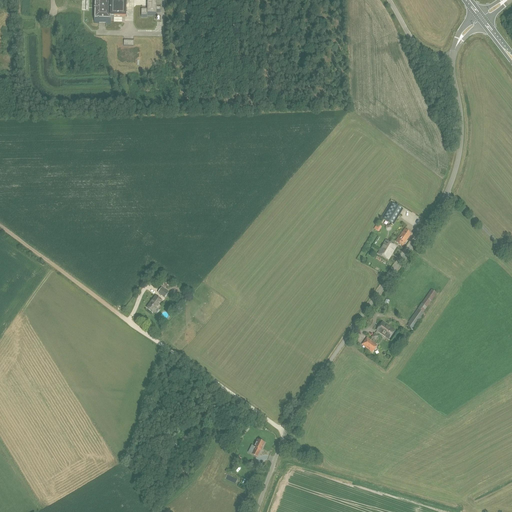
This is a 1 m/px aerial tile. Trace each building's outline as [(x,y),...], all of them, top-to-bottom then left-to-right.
[(94,0),(94,23),(111,24),(111,20),(114,20),(114,16),(126,16),(125,16),(126,2),(126,1),(114,1),(114,0),(94,0)] [(141,6),(141,18),(147,18),(147,16),(156,16),(157,12),(160,12),(161,4),(160,4),(160,8),(157,8),(156,0),(147,0),(147,10),(142,9),(142,6),(141,6)] [(394,225),(403,209),(391,202),(382,218),(394,225)] [(402,247),(412,234),(405,228),(395,241),(402,247)] [(388,260),(396,246),(385,240),(377,254),(388,260)] [(168,292),(162,288),(158,293),(164,297),(168,292)] [(425,314),(423,313),(437,293),(431,290),(406,325),(413,330),(425,314)] [(153,313),(162,301),(156,296),(147,308),(153,313)] [(171,318),(166,312),(163,314),(168,320),(171,318)] [(395,331),(383,322),(377,330),(388,339),(395,331)] [(378,345),(367,337),(362,345),(372,353),(378,345)] [(264,424),(258,426),(262,435),(268,432),(264,424)] [(265,443),(258,440),(254,447),(255,447),(252,454),(257,456),(260,450),(261,450),(265,443)] [(260,464),(252,460),(249,466),(257,470),(260,464)]
